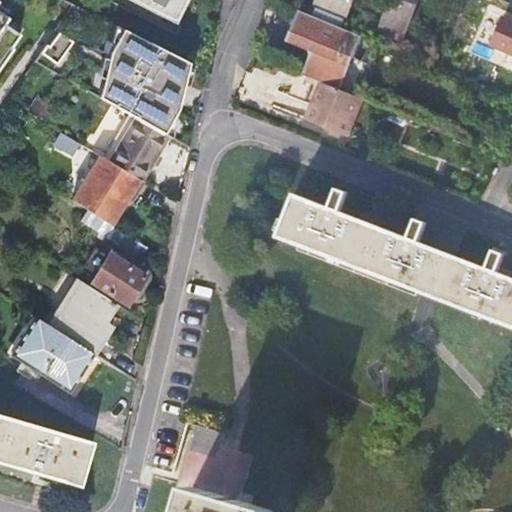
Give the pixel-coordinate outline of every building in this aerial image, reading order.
[(185,0),(129,0),(174,22),(185,0)] [(346,16),(352,0),(391,0),(380,30),(403,39),(417,0),(318,0),(317,5),(346,16)] [(511,50),(511,12),(508,10),(493,42),(511,50)] [(0,66),(13,48),(11,47),(20,34),(4,23),(8,18),(0,12),(0,66)] [(362,37),(301,12),(293,31),(318,41),(303,75),(321,83),(341,90),(354,57),(362,37)] [(129,116),(163,135),(177,109),(187,63),(121,29),(109,52),(98,98),(129,116)] [(51,73),(72,40),(57,31),(48,46),(45,45),(34,62),(51,73)] [(511,64),(511,52),(493,46),(489,56),(511,64)] [(369,62),(354,57),(341,90),(355,97),(369,62)] [(363,100),(355,97),(341,90),(321,83),(305,121),(348,138),(363,100)] [(51,111),(40,104),(34,114),(45,121),(51,111)] [(163,135),(129,116),(104,159),(139,181),(142,183),(168,138),(163,135)] [(104,159),(101,158),(73,202),(87,211),(111,226),(139,181),(104,159)] [(511,328),(511,280),(496,275),(416,244),(336,213),(298,198),(281,238),(511,328)] [(142,260),(147,249),(111,226),(87,211),(80,220),(142,260)] [(110,256),(91,284),(126,306),(144,278),(110,256)] [(79,282),(50,329),(93,357),(113,328),(106,323),(117,306),(79,282)] [(69,394),(93,357),(50,329),(33,318),(10,356),(69,394)] [(90,445),(0,418),(0,463),(47,477),(78,486),(90,445)] [(227,436),(197,427),(172,511),(271,511),(242,503),(255,457),(223,449),(227,436)]
